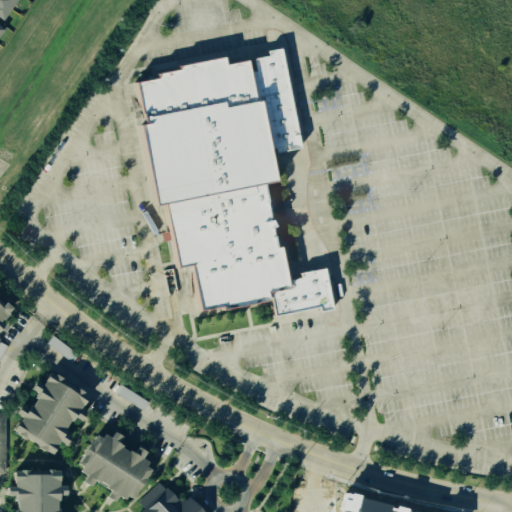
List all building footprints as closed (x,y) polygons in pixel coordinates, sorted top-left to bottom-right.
[(0,0),(8,0),(0,11),(0,0)] [(259,182),(272,248),(277,247),(285,287),(289,286),(287,279),(298,277),(297,272),(322,268),(330,308),(317,311),(317,307),(272,315),(267,292),(264,293),(265,300),(219,309),(218,306),(197,310),(188,265),(173,267),(161,204),(151,205),(135,123),(139,122),(131,81),(153,76),(152,73),(175,68),(174,65),(220,56),(222,64),(243,60),(245,72),(253,71),(251,59),(266,56),(265,50),(278,48),(297,146),(274,150),(273,145),(263,147),(270,180),(259,182)] [(0,322),(11,310),(0,300),(0,322)] [(80,356),(52,335),(46,343),(74,364),(80,356)] [(0,418),(35,368),(83,397),(49,456),(0,420),(0,418)] [(115,395),(144,409),(148,401),(120,386),(115,395)] [(90,428),(151,467),(123,508),(63,466),(90,428)] [(193,511),(163,490),(140,511),(193,511)] [(3,511),(3,500),(45,499),(45,511),(3,511)]
